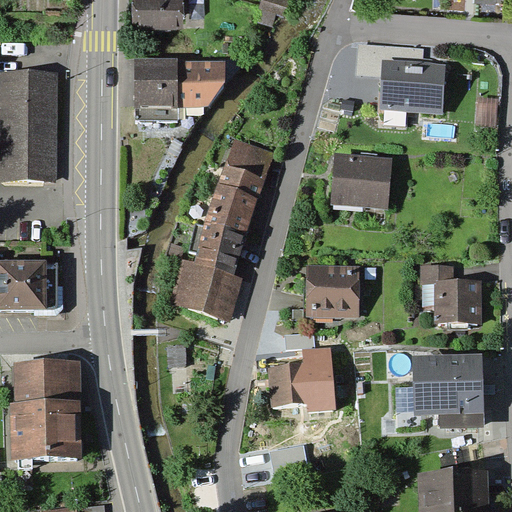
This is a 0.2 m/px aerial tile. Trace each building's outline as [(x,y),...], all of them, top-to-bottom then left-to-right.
[(183,0),(131,0),(132,27),(183,27),(183,0)] [(261,0),(254,20),(272,27),(277,14),(285,17),(290,0),(261,0)] [(383,60),(423,63),(423,59),(424,49),(358,44),(356,75),(381,77),(383,60)] [(178,57),(134,58),(135,120),(185,120),(185,107),(208,106),(225,82),(226,60),(178,60),(178,57)] [(443,114),(446,64),(432,63),(423,63),(383,60),(381,77),(379,109),(443,114)] [(0,181),(57,182),(58,71),(0,70),(0,112),(0,181)] [(478,97),(476,125),(496,127),(498,98),(478,97)] [(355,101),(342,99),(340,114),(352,115),(355,101)] [(235,138),(226,163),(265,178),(275,153),(235,138)] [(388,209),(392,158),(335,154),(331,204),(388,209)] [(226,163),(205,221),(246,234),(258,198),(265,178),(226,163)] [(246,234),(205,221),(204,226),(196,224),(189,251),(197,253),(194,263),(234,275),(246,234)] [(166,255),(181,260),(185,247),(170,242),(166,255)] [(0,309),(47,309),(46,259),(0,260),(0,309)] [(194,263),(182,259),(169,303),(230,321),(243,278),(234,275),(194,263)] [(454,265),(420,265),(420,284),(423,284),(435,284),(435,279),(454,280),(454,265)] [(359,317),(360,266),(307,266),(306,317),(359,317)] [(468,323),(482,323),(482,280),(454,280),(435,279),(435,284),(435,310),(434,323),(448,323),(468,323)] [(435,284),(423,284),(423,310),(435,310),(435,284)] [(303,349),(315,348),(314,333),(285,335),(286,350),(303,349)] [(167,346),(168,368),(187,367),(186,345),(167,346)] [(308,411),(336,409),(331,347),(315,348),(303,349),(304,363),(268,365),(271,407),(308,405),(308,411)] [(485,427),(483,353),(413,355),(414,387),(414,412),(414,415),(439,415),(439,428),(485,427)] [(82,399),(81,360),(13,362),(14,402),(11,402),(13,460),(82,457),(80,399),(82,399)] [(414,412),(414,387),(396,388),(396,413),(414,412)] [(489,511),(488,470),(417,472),(418,511),(489,511)]
